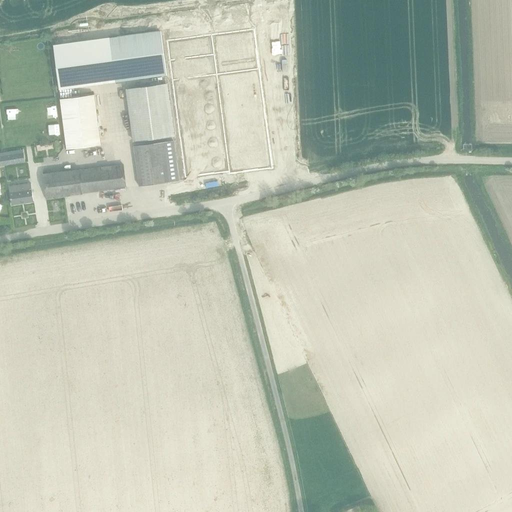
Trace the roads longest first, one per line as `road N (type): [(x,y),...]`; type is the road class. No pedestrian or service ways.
road 1 (unclassified): [(301,511),(226,202)]
road 2 (unclassified): [(226,202),(412,159),(511,159)]
road 3 (unclassified): [(0,237),(226,202)]
